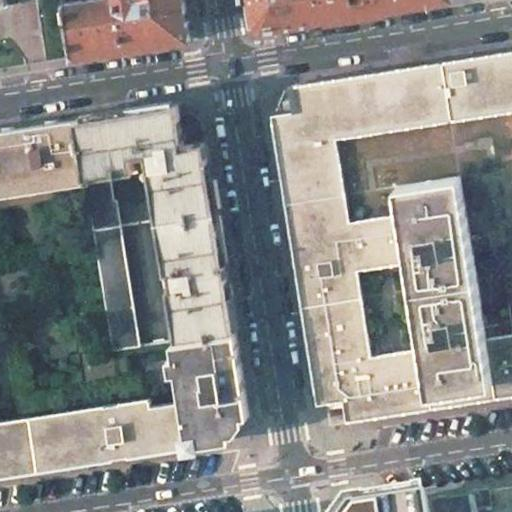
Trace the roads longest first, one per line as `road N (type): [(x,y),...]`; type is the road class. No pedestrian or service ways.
road 1 (residential): [(291,478),(232,62)]
road 2 (residential): [(232,62),(511,20)]
road 3 (residential): [(0,100),(232,62)]
road 4 (residential): [(511,441),(291,478)]
road 5 (residential): [(291,478),(78,511)]
